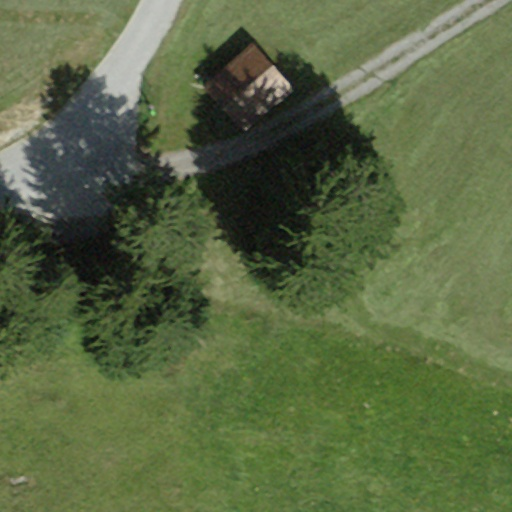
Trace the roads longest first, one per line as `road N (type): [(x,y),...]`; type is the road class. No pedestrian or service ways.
road 1 (track): [(506,0),(427,49),(194,164),(30,226)]
road 2 (unclassified): [(0,224),(30,226),(138,64),(164,0)]
